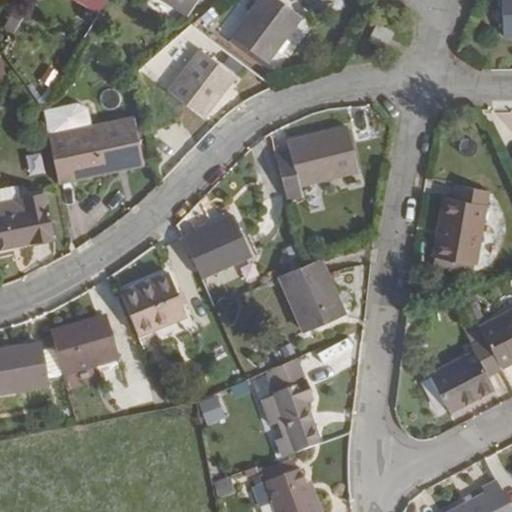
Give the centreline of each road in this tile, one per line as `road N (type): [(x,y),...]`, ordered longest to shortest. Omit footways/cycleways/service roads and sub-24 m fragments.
road 1 (residential): [(0,305),(95,259),(257,114),(303,94),(421,73)]
road 2 (residential): [(366,493),(374,382),(421,73)]
road 3 (residential): [(366,493),(511,419)]
